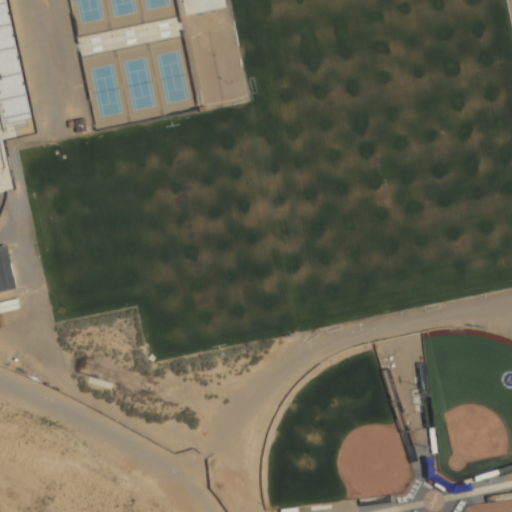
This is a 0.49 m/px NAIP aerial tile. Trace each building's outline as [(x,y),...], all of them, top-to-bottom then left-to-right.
[(0,0),(2,0),(27,117),(0,124),(0,0)] [(72,120),(82,118),(84,130),(74,132),(72,120)] [(0,246),(3,246),(13,289),(0,292),(0,246)] [(416,488),(411,485),(416,477),(421,480),(416,488)] [(410,487),(414,491),(407,498),(403,494),(410,487)] [(454,508),(460,500),(464,503),(459,511),(454,508)]
